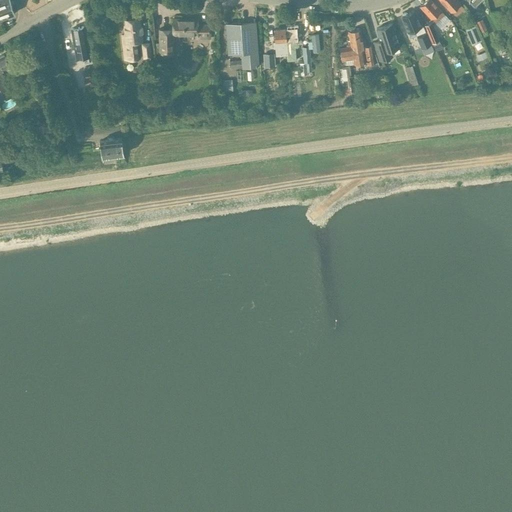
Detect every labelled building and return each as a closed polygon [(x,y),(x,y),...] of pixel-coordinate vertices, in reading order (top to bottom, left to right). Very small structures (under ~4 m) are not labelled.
[(0,0),(0,18),(16,13),(10,0),(0,0)] [(432,0),(425,0),(420,5),(432,18),(432,17),(436,22),(445,14),(440,9),(441,9),(432,0)] [(441,0),(446,5),(446,4),(451,10),(460,2),(457,0),(441,0)] [(401,15),(408,32),(414,29),(416,35),(426,31),(423,25),(421,25),(414,9),(408,12),(406,10),(402,12),(401,15)] [(139,17),(123,19),(125,34),(122,34),(122,37),(123,46),(124,60),(138,58),(136,45),(139,42),(142,41),(141,36),(143,33),(143,26),(140,24),(139,17)] [(159,38),(158,38),(158,42),(156,42),(156,53),(158,53),(174,53),(174,35),(197,34),(197,38),(210,38),(210,23),(198,24),(197,18),(172,18),(173,28),(159,29),(159,38)] [(487,29),(482,18),(476,21),(481,32),(487,29)] [(254,21),(227,23),(229,53),(242,52),(242,59),(229,60),(230,68),(243,67),(257,66),(254,21)] [(424,25),(432,43),(439,40),(432,22),(424,25)] [(374,41),(379,60),(392,56),(390,49),(399,46),(392,23),(376,28),(380,40),(374,41)] [(471,31),(468,32),(473,44),(481,40),(474,25),(473,26),(470,27),(471,31)] [(84,26),(72,28),(73,34),(73,37),(76,57),(88,55),(84,26)] [(297,27),(285,28),(286,41),(287,52),(294,51),(294,47),(298,46),(298,40),(297,27)] [(285,28),(274,29),(275,41),(275,48),(275,56),(287,55),(287,52),(286,41),(285,28)] [(346,47),(340,48),(342,66),(343,66),(354,64),(365,62),(366,64),(377,62),(372,44),(365,46),(364,38),(362,39),(360,28),(348,30),(351,44),(346,45),(346,47)] [(416,37),(421,49),(431,44),(426,33),(416,37)] [(143,58),(149,58),(151,57),(150,55),(151,55),(150,42),(149,42),(141,43),(143,58)] [(309,46),(302,47),(303,62),(306,62),(307,72),(312,71),(309,46)] [(275,67),(274,53),(263,53),(264,67),(275,67)] [(3,77),(0,71),(10,65),(4,54),(0,56),(0,100),(13,93),(4,77),(3,77)] [(418,84),(412,65),(405,68),(411,86),(418,84)] [(347,67),(341,68),(344,87),(341,88),(342,95),(351,94),(350,86),(347,67)] [(91,70),(86,71),(88,84),(94,83),(92,70),(91,70)] [(232,79),(220,80),(221,91),(233,90),(232,79)] [(73,130),(66,108),(59,110),(66,132),(73,130)] [(100,141),(102,156),(102,157),(123,154),(121,138),(100,141)] [(31,150),(30,141),(19,142),(20,148),(24,151),(31,150)]
